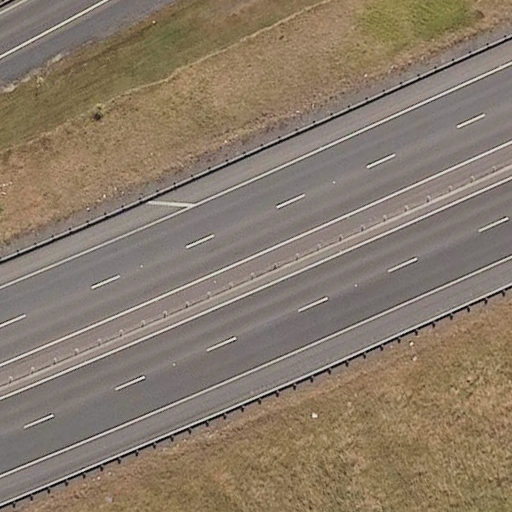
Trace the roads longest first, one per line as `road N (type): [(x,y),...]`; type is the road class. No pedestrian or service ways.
road 1 (motorway): [(0,324),(511,102)]
road 2 (motorway): [(511,204),(0,415)]
